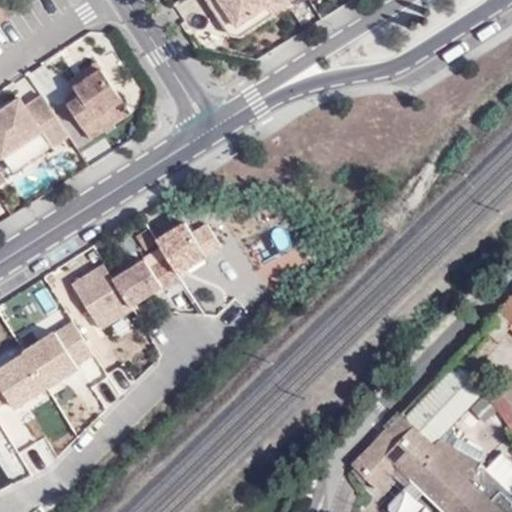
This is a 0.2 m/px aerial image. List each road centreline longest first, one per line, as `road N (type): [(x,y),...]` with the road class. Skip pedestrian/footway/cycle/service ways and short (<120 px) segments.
road 1 (residential): [(206,129),(325,78),(401,62),(501,0)]
road 2 (residential): [(0,508),(70,475),(200,326)]
road 3 (residential): [(0,264),(206,129)]
road 4 (residential): [(401,0),(206,129)]
road 5 (residential): [(206,129),(124,0)]
road 6 (residential): [(110,0),(0,68)]
